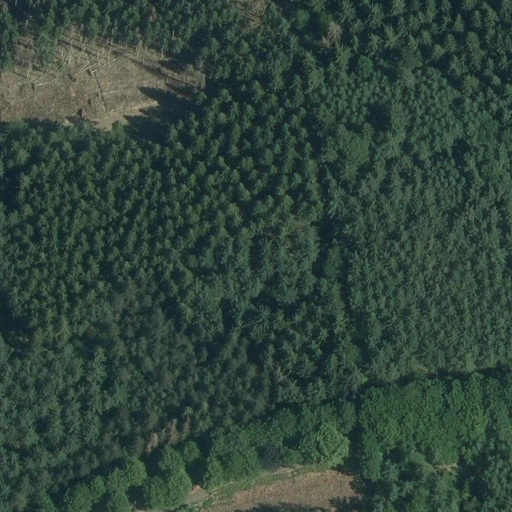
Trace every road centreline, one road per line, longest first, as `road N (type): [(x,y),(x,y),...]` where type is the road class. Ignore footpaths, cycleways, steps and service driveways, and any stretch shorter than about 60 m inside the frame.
road 1 (track): [(366,431),(364,354),(338,311),(291,0)]
road 2 (tertiary): [(91,511),(168,479),(282,447),(511,413)]
road 3 (track): [(0,144),(282,81),(316,59),(350,0)]
